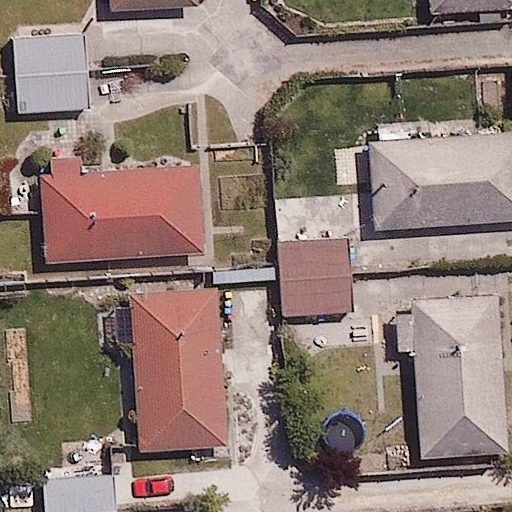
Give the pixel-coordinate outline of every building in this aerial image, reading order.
[(497,0),(499,14),(511,13),(511,0),(434,0),(434,1),(449,0),(497,0)] [(85,21),(13,24),(16,99),(87,97),(85,21)] [(511,122),(371,131),(377,219),(511,210),(511,122)] [(199,159),(45,166),(49,251),(203,244),(199,159)] [(347,231),(280,233),(283,312),(350,309),(347,231)] [(219,283),(132,286),(138,438),(225,435),(219,283)] [(502,294),(414,298),(421,452),(510,448),(502,294)] [(116,511),(110,467),(46,475),(50,511),(116,511)]
